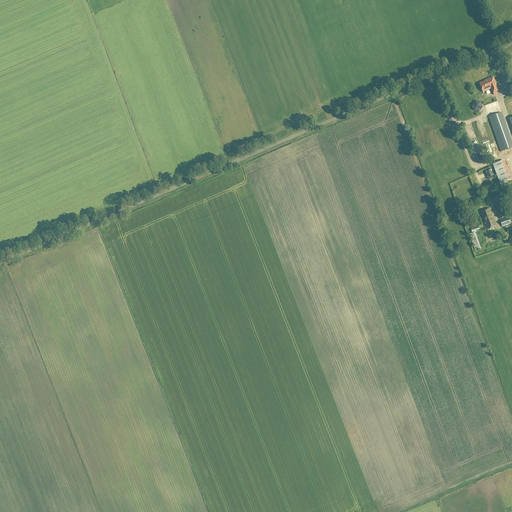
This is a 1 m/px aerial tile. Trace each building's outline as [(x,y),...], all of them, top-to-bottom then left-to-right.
[(486,80),(479,83),(483,92),(491,89),(493,95),(499,93),(493,77),(486,80)] [(480,102),(475,101),(472,105),(474,110),(479,111),(482,107),(480,102)] [(511,143),(501,113),(489,117),(501,152),(511,148),(511,143)] [(511,180),(504,160),(493,164),(500,184),(511,180)] [(497,209),(504,206),(500,195),(492,198),(497,209)] [(491,215),(493,215),(490,208),(480,212),(487,230),(495,227),(491,215)] [(502,227),(511,224),(508,218),(500,221),(502,227)] [(475,233),(469,235),(474,250),(480,248),(475,233)] [(487,244),(495,240),(493,235),(484,238),(487,244)]
